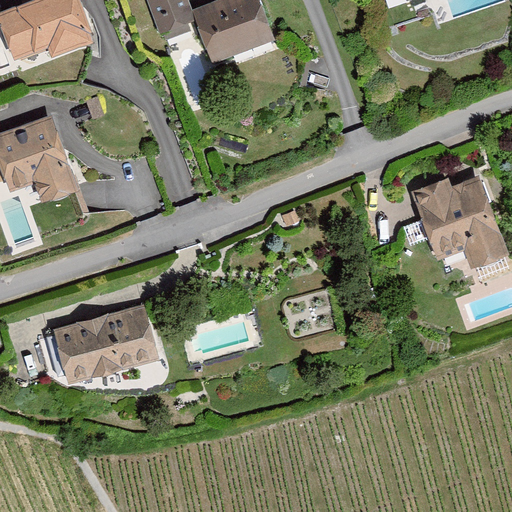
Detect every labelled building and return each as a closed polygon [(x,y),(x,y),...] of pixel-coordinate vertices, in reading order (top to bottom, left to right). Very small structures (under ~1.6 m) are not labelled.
[(80,0),(35,0),(0,11),(0,34),(10,66),(94,40),(80,0)] [(193,18),(186,0),(150,0),(162,30),(193,18)] [(256,0),(230,0),(198,13),(216,59),(272,38),(256,0)] [(50,117),(0,133),(0,189),(1,193),(30,183),(38,205),(75,192),(50,117)] [(448,175),(408,189),(433,259),(466,247),(475,273),(509,261),(480,178),(452,188),(448,175)] [(137,313),(50,337),(64,389),(152,366),(137,313)]
